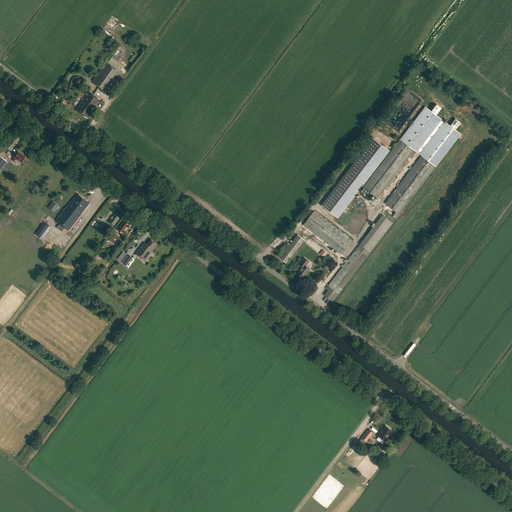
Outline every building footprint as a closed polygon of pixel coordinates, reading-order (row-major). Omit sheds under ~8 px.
[(92,81),(107,91),(121,72),(106,62),(92,81)] [(76,110),(80,113),(83,109),(84,110),(95,95),(88,90),(82,99),(83,100),(78,106),(79,106),(76,110)] [(80,113),(87,118),(94,109),(101,100),(95,95),(84,110),(83,109),(80,113)] [(393,216),(396,219),(461,134),(425,106),(364,187),(378,198),(414,150),(422,155),(385,203),(396,212),(393,216)] [(371,136),(320,203),(337,216),(342,210),(345,212),(348,208),(345,206),(388,149),(371,136)] [(12,160),(15,162),(17,160),(21,162),(25,157),(18,152),(14,157),(12,160)] [(90,203),(78,194),(75,199),(74,198),(70,203),(69,202),(56,220),(68,230),(90,203)] [(314,211),(303,225),(341,254),(351,240),(314,211)] [(108,222),(113,226),(120,218),(118,218),(120,216),(115,212),(108,222)] [(324,295),(332,302),(393,223),(382,215),(326,289),(328,290),(324,295)] [(117,229),(123,234),(131,224),(125,219),(117,229)] [(93,220),(90,225),(98,231),(103,225),(96,220),(96,221),(93,220)] [(61,231),(64,227),(59,223),(56,227),(61,231)] [(114,230),(110,235),(109,237),(105,235),(103,237),(109,241),(112,236),(117,240),(120,235),(114,230)] [(297,235),(290,244),(288,243),(277,256),(287,264),(305,240),(297,235)] [(136,253),(145,260),(157,244),(151,239),(147,244),(144,242),(136,253)] [(123,263),(126,266),(132,258),(129,255),(123,263)] [(302,266),(297,274),(303,278),(310,269),(306,266),(309,261),(304,258),(299,264),(302,266)] [(386,426),(381,433),(379,436),(382,438),(384,435),(386,437),(392,430),(386,426)] [(373,433),(368,429),(361,438),(366,443),(373,433)] [(365,449),(366,447),(358,441),(356,442),(365,449)]
